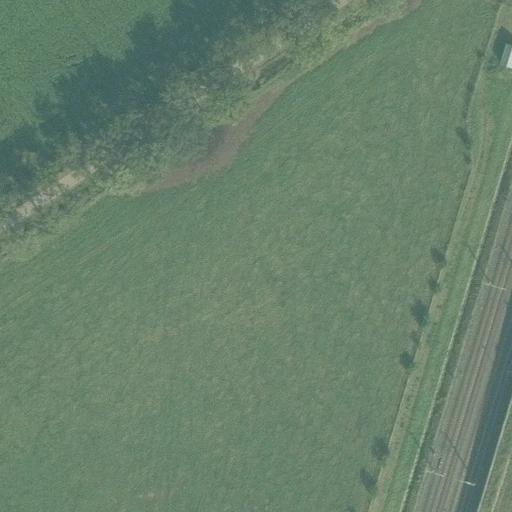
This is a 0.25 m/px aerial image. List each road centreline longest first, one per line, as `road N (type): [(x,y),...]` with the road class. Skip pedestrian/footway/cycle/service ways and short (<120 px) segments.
road 1 (track): [(375,511),(479,164),(484,100),(509,7)]
road 2 (unclassified): [(340,0),(0,226)]
